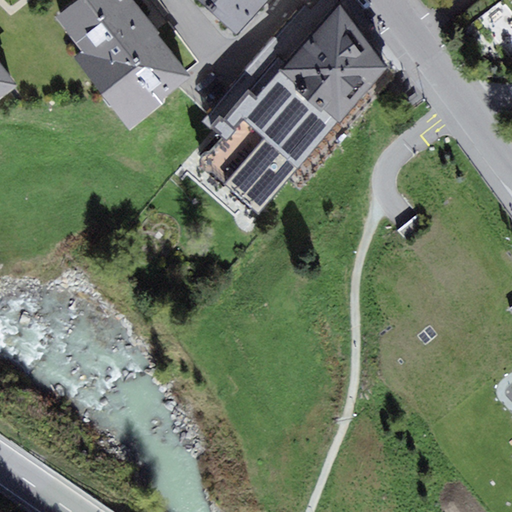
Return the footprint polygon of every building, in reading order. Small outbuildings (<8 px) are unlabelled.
[(162,98),(191,76),(150,24),(131,0),(77,0),(56,17),(82,50),(73,57),(130,129),(165,101),(162,98)] [(261,214),(341,122),(280,70),(340,2),(336,0),(318,0),(311,9),(305,4),(204,120),(222,136),(200,162),(261,214)] [(200,0),(238,35),(270,0),(200,0)] [(511,13),(503,1),(479,20),(503,50),(511,42),(511,13)] [(388,68),(340,2),(280,70),(341,122),(388,68)] [(0,97),(17,84),(0,62),(0,97)]
